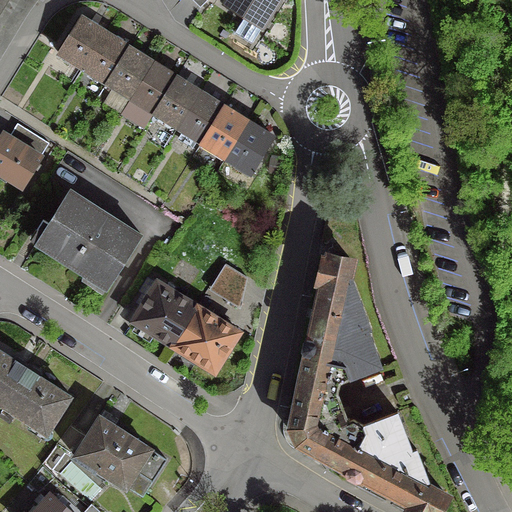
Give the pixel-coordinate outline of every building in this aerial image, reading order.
[(210,2),(206,0),(191,0),(180,13),(197,24),(210,2)] [(225,0),(222,5),(259,29),(276,0),(225,0)] [(104,33),(79,17),(56,53),(81,69),(104,33)] [(128,47),(104,33),(81,69),(105,84),(128,47)] [(151,62),(128,47),(105,84),(128,98),(151,62)] [(175,77),(151,62),(128,98),(152,113),(175,77)] [(199,92),(175,77),(152,113),(176,128),(199,92)] [(222,107),(199,92),(176,128),(200,143),(222,107)] [(246,122),(222,107),(200,143),(223,158),(246,122)] [(271,137),(246,122),(223,158),(248,173),(271,137)] [(7,137),(0,132),(0,174),(21,187),(47,143),(15,123),(7,137)] [(83,274),(83,273),(104,287),(137,238),(68,192),(35,243),(83,274)] [(350,264),(325,258),(303,357),(342,364),(347,377),(378,365),(364,330),(367,329),(347,277),(350,264)] [(249,279),(227,265),(210,291),(240,310),(249,279)] [(195,307),(155,282),(131,320),(172,345),(195,307)] [(236,332),(195,307),(172,345),(212,371),(236,332)] [(24,367),(0,351),(0,404),(0,405),(24,367)] [(337,380),(347,377),(342,364),(303,357),(288,426),(295,442),(343,468),(363,433),(360,425),(361,425),(351,420),(345,422),(335,393),(337,380)] [(69,396),(24,367),(0,405),(44,433),(69,396)] [(395,412),(361,425),(360,425),(363,433),(343,468),(424,511),(431,511),(442,493),(427,485),(414,449),(409,451),(395,412)] [(92,469),(94,466),(140,497),(164,460),(112,426),(113,425),(99,416),(72,457),(92,469)] [(67,511),(49,494),(32,511),(67,511)]
